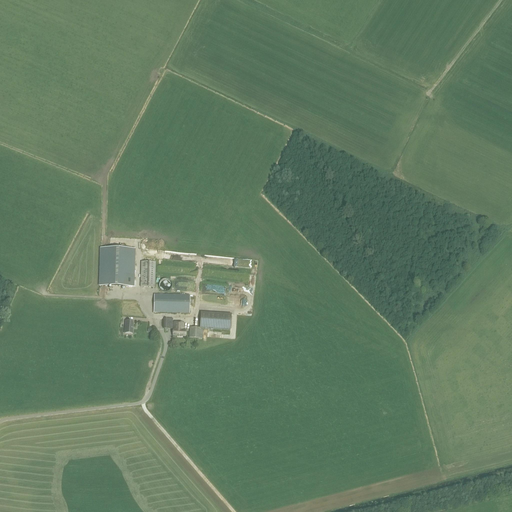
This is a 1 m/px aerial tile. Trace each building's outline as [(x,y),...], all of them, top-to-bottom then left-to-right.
[(136,249),(102,248),(101,285),(135,287),(136,249)] [(236,268),(254,270),(255,261),(237,259),(236,268)] [(155,288),(156,262),(142,262),(141,287),(155,288)] [(162,280),(161,281),(160,282),(159,284),(159,285),(159,286),(159,288),(160,289),(162,291),(164,292),(166,292),(167,292),(169,291),(170,290),(171,288),(172,287),(172,286),(172,284),(171,283),(170,281),(169,280),(168,280),(166,279),(165,279),(163,280),(162,280)] [(189,297),(154,296),(154,311),(189,312),(189,297)] [(190,327),(189,338),(202,339),(203,328),(230,330),(231,315),(201,313),(200,328),(190,327)] [(172,329),(173,319),(164,318),(164,329),(172,329)] [(133,322),(125,321),(124,333),(132,334),(133,322)] [(173,337),(186,337),(186,331),(184,331),(184,322),(173,322),(173,337)]
